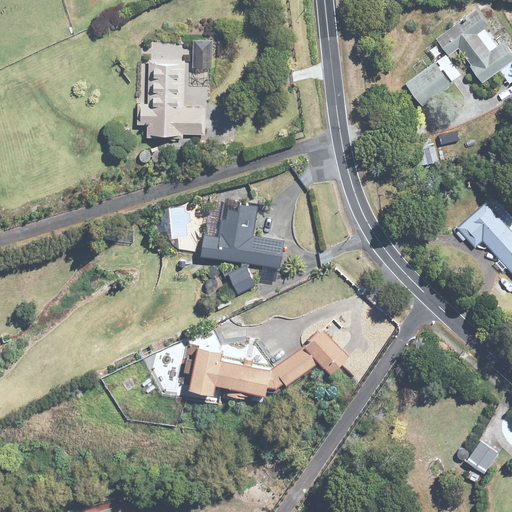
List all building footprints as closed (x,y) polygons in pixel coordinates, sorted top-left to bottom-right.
[(468,67),(480,83),(511,59),(511,56),(501,42),(496,46),(483,29),(487,26),(474,10),(434,39),(447,56),(458,48),(470,65),(468,67)] [(213,40),(193,40),(192,67),(212,68),(213,40)] [(459,75),(444,55),(436,61),(451,81),(459,75)] [(183,108),(184,60),(148,60),(147,104),(136,104),(136,125),(146,125),(146,138),(182,139),(182,135),(204,135),(205,108),(183,108)] [(451,85),(434,62),(404,84),(421,107),(451,85)] [(433,145),(416,149),(420,165),(437,161),(433,145)] [(511,231),(484,200),(455,226),(473,246),(481,239),(511,273),(511,231)] [(201,235),(198,257),(279,269),(283,240),(253,236),(257,206),(238,203),(237,212),(226,210),(225,219),(220,219),(218,237),(201,235)] [(246,265),(226,274),(235,294),(255,284),(246,265)] [(303,345),(270,369),(219,358),(220,351),(194,345),(184,388),(210,394),(213,383),(261,394),(262,386),(273,388),(282,381),(285,385),(316,363),(328,374),(348,355),(321,328),(304,345),(303,345)] [(497,453),(478,440),(464,460),(483,473),(497,453)]
